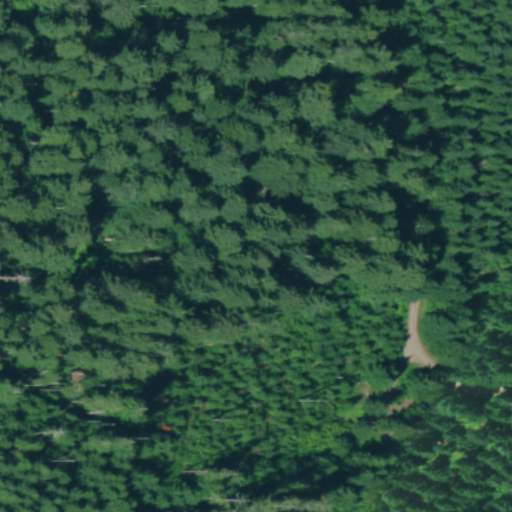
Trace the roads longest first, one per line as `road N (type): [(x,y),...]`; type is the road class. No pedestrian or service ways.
road 1 (residential): [(372,0),(410,157),(402,312),(411,339),(460,382),(511,386)]
road 2 (track): [(288,511),(337,435),(460,382)]
